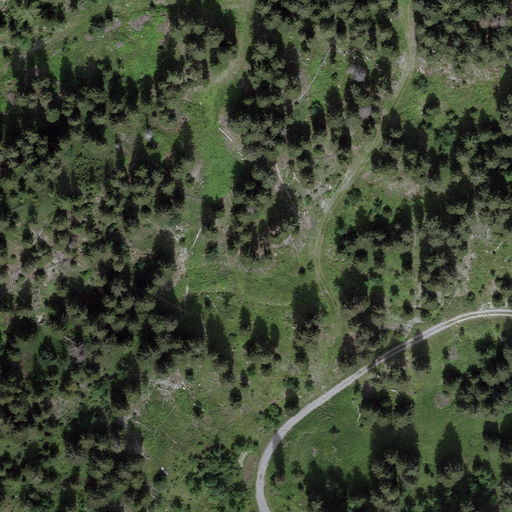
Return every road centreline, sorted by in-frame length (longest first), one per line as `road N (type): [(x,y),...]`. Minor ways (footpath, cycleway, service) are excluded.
road 1 (track): [(408,0),(409,71),(322,236),(319,270),(338,330),(315,403)]
road 2 (track): [(266,511),(260,474),(290,423),(444,324),(511,312)]
